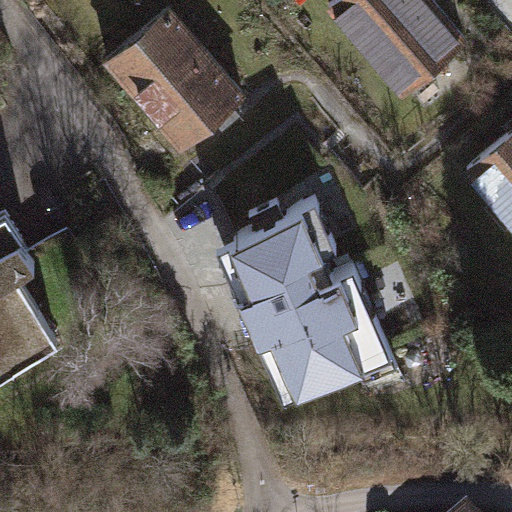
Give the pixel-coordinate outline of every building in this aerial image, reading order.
[(167,0),(166,0),(106,51),(180,138),(241,87),(167,0)] [(465,33),(437,0),(328,0),(326,2),(397,89),(465,33)] [(511,121),(466,160),(511,213),(511,121)] [(320,189),(216,234),(284,388),(388,343),(320,189)] [(0,345),(13,363),(59,333),(18,272),(37,259),(16,229),(3,238),(0,233),(0,345)]
